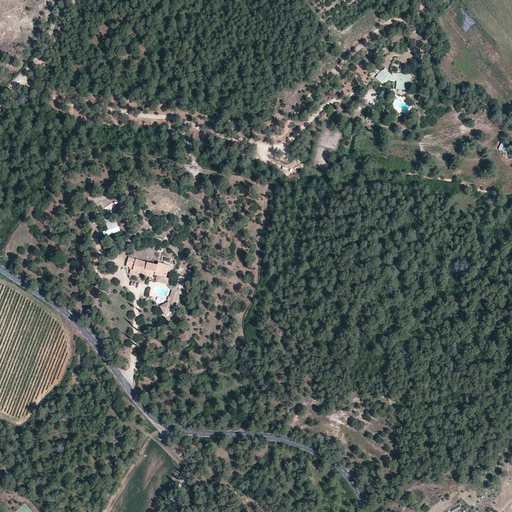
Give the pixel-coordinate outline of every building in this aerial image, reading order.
[(375,78),(379,81),(385,74),(390,78),(388,79),(398,81),(398,84),(397,87),(405,89),(406,84),(410,84),(412,75),(400,73),(399,74),(393,73),(391,75),(386,71),(385,73),(382,71),(375,78)] [(385,74),(379,81),(384,84),(388,79),(390,78),(385,74)] [(104,237),(120,233),(115,214),(104,217),(108,231),(103,232),(104,237)] [(165,285),(166,279),(170,267),(159,264),(158,268),(129,259),(127,267),(132,269),(134,270),(133,271),(131,271),(130,275),(137,277),(137,275),(150,279),(151,276),(158,278),(156,282),(165,285)] [(168,303),(173,311),(174,310),(182,291),(176,289),(174,294),(175,295),(174,298),(171,297),(170,298),(168,303)] [(165,315),(173,311),(168,303),(160,307),(165,315)]
